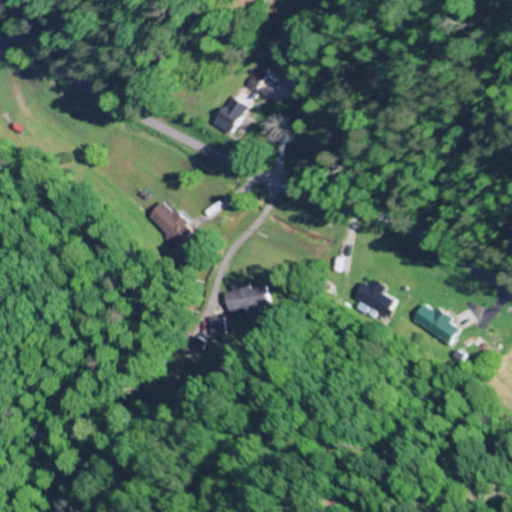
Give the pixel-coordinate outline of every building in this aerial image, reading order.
[(232,135),(248,108),(231,98),(215,125),(232,135)] [(148,220),(175,246),(194,226),(166,200),(148,220)] [(385,293),(386,291),(368,280),(353,304),(384,324),(398,301),(385,293)] [(271,309),(268,287),(252,289),(252,285),(225,289),(228,315),(271,309)] [(473,324),(464,309),(444,321),(441,316),(429,324),(442,343),(473,324)] [(506,344),(486,327),(471,344),(491,361),(506,344)]
